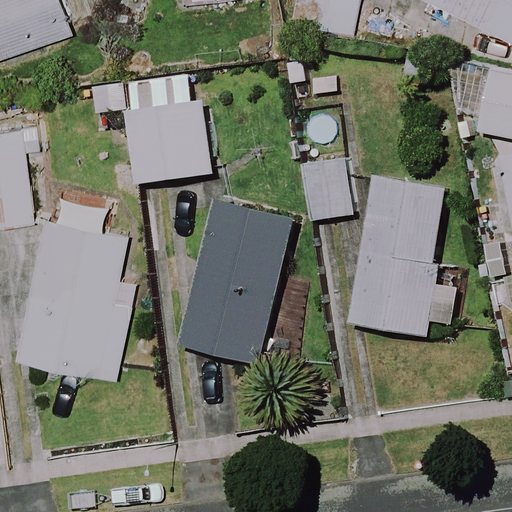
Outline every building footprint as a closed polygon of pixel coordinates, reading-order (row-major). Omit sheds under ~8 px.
[(0,0),(0,56),(75,32),(64,0),(0,0)] [(363,26),(365,0),(297,0),(293,18),(363,26)] [(511,0),(451,0),(511,30),(511,0)] [(511,76),(488,72),(477,133),(511,139),(511,76)] [(220,170),(212,96),(134,105),(142,178),(220,170)] [(0,130),(0,226),(33,222),(24,150),(38,149),(36,126),(0,130)] [(511,160),(502,162),(511,215),(511,160)] [(355,217),(349,161),(303,166),(309,223),(355,217)] [(447,189),(372,178),(351,327),(430,337),(432,323),(455,326),(460,289),(434,285),(447,189)] [(10,281),(29,284),(15,358),(115,377),(132,287),(114,284),(128,209),(46,193),(37,240),(18,237),(10,281)] [(294,221),(210,202),(178,348),(262,366),(294,221)]
